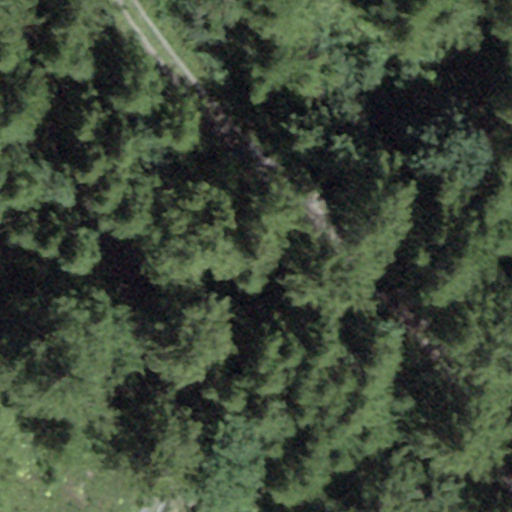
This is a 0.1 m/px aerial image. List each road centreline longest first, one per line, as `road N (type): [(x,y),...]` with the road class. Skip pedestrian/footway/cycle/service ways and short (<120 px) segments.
road 1 (track): [(126,0),(250,152),(409,307),(471,392),(511,467)]
road 2 (track): [(153,511),(174,446),(168,383),(68,152),(22,0)]
